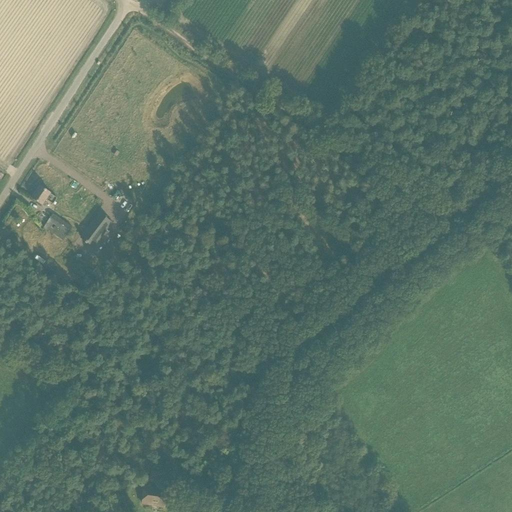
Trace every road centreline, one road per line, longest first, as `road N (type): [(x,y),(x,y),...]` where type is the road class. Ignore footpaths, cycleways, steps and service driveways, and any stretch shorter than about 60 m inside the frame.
road 1 (track): [(128,6),(448,221)]
road 2 (track): [(269,511),(289,355),(453,225)]
road 3 (unclassified): [(0,199),(128,6),(119,0)]
